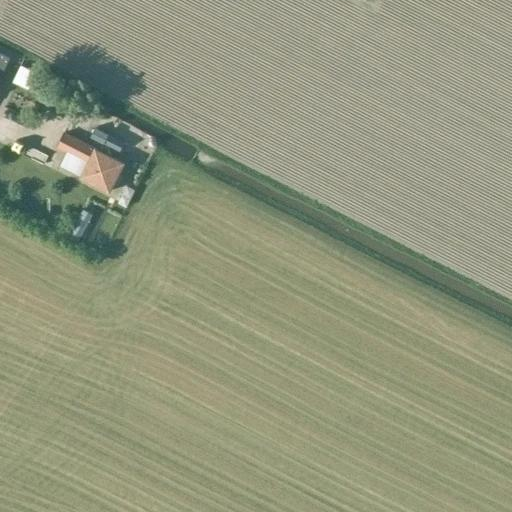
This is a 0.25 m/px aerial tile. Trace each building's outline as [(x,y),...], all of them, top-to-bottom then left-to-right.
[(0,76),(1,77),(10,56),(0,51),(0,76)] [(131,126),(128,132),(136,136),(139,131),(131,126)] [(63,132),(56,147),(87,163),(80,177),(109,192),(124,163),(95,148),(63,132)] [(127,186),(123,194),(132,199),(136,191),(127,186)] [(123,194),(119,203),(128,207),(132,199),(123,194)]
